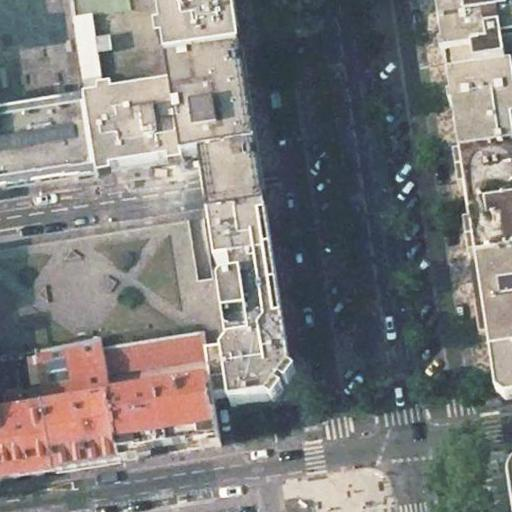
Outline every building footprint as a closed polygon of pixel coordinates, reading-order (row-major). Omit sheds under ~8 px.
[(161,0),(165,24),(176,96),(139,102),(106,107),(88,110),(89,117),(99,176),(149,168),(194,161),(201,160),(258,151),(244,58),(235,0),(161,0)] [(451,92),(461,156),(511,147),(511,65),(506,66),(503,50),(511,48),(511,0),(443,0),(445,8),(438,9),(451,92)] [(74,27),(76,37),(76,39),(93,36),(91,25),(74,27)] [(76,39),(82,78),(84,85),(88,110),(106,107),(98,63),(112,61),(110,47),(96,49),(93,36),(76,39)] [(0,189),(74,178),(74,180),(79,179),(95,177),(97,176),(99,176),(89,117),(88,110),(61,114),(61,115),(0,124),(0,189)] [(469,211),(477,261),(511,254),(511,147),(461,156),(469,211)] [(258,151),(201,160),(202,165),(205,187),(209,214),(210,219),(247,213),(267,210),(266,205),(262,178),(259,156),(258,151)] [(210,219),(218,267),(231,265),(233,279),(226,281),(222,284),(221,288),(223,296),(228,326),(230,328),(232,329),(241,328),(243,343),(229,345),(223,353),(208,356),(209,360),(212,384),(215,401),(230,400),(231,406),(270,400),(273,396),(292,370),(267,210),(247,213),(210,219)] [(511,254),(477,261),(485,318),(491,354),(511,350),(511,254)] [(205,334),(102,350),(106,376),(209,360),(208,356),(205,334)] [(46,405),(57,472),(121,462),(110,400),(106,376),(102,350),(100,341),(37,352),(43,389),(44,391),(46,405)] [(511,350),(491,354),(495,381),(511,393),(511,350)] [(212,384),(110,400),(121,462),(121,463),(222,446),(215,401),(212,384)] [(43,389),(0,395),(0,481),(57,472),(46,405),(25,408),(23,394),(44,391),(43,389)]
